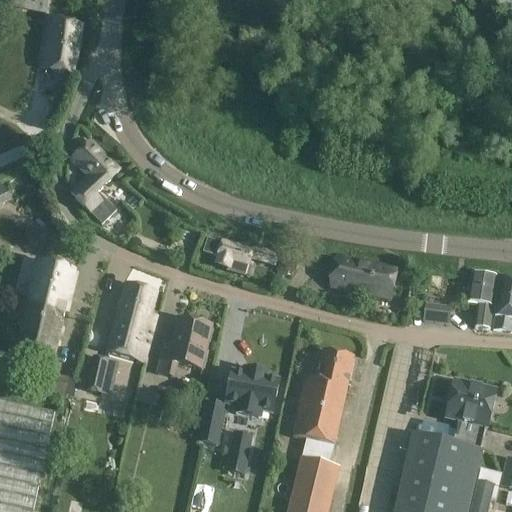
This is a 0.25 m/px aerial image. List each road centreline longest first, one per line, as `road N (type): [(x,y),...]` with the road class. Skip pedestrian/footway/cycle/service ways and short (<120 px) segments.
road 1 (residential): [(110,54),(93,71),(59,165),(65,205),(97,240),(187,277),(373,329),(511,343)]
road 2 (tertiary): [(511,253),(375,237),(254,214),(203,195),(153,167),(132,144),(113,106),(110,54)]
